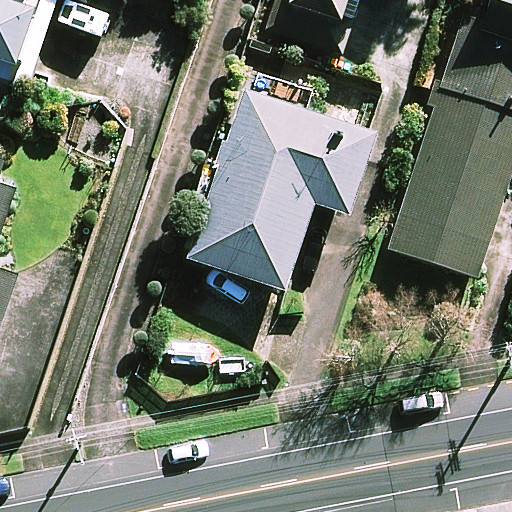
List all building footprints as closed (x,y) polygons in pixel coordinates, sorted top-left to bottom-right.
[(2,0),(0,0),(0,71),(29,82),(50,21),(1,4),(2,0)] [(280,0),(268,34),(340,58),(359,0),(280,0)] [(511,0),(495,0),(486,29),(464,22),(389,253),(479,282),(511,180),(511,0)] [(377,139),(246,98),(194,264),(288,294),(315,209),(352,221),(377,139)] [(0,189),(0,188),(8,164),(0,161),(0,342),(18,283),(0,277),(0,245),(16,194),(0,189)]
